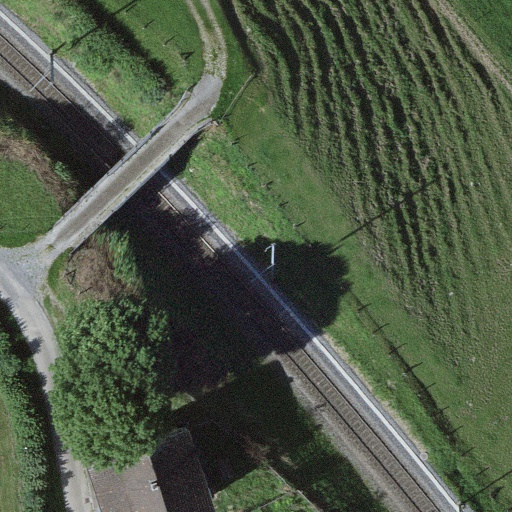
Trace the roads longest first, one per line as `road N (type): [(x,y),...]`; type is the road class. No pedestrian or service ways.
road 1 (track): [(11,290),(201,102),(212,77),(192,0)]
road 2 (unclassified): [(79,511),(35,334),(0,277)]
